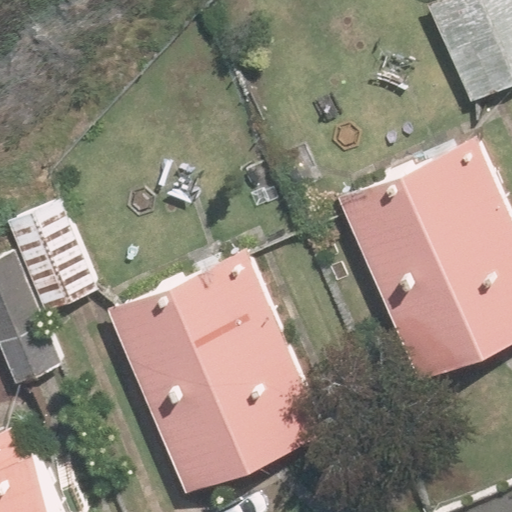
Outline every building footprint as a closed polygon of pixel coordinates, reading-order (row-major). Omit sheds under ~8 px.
[(511,0),(454,0),(440,7),(484,104),(511,91),(511,0)] [(511,319),(511,222),(476,144),(364,195),(437,354),(511,319)] [(22,243),(0,251),(0,322),(24,381),(72,362),(50,307),(107,284),(71,195),(12,219),(22,243)] [(313,413),(240,254),(128,305),(201,464),(313,413)] [(0,511),(69,511),(21,407),(0,417),(0,511)]
